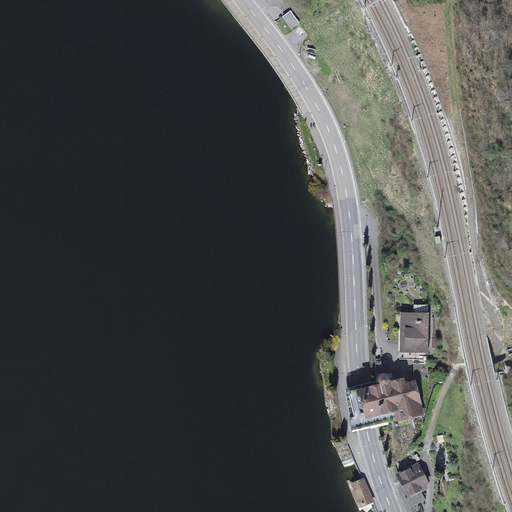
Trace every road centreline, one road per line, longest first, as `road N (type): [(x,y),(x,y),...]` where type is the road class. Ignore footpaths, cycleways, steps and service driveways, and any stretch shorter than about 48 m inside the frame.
road 1 (track): [(428,511),(427,446),(450,379),(459,366),(498,348),(499,335),(477,257),(447,0)]
road 2 (primary): [(392,511),(366,426),(352,239),(337,156),(307,90),(242,0)]
